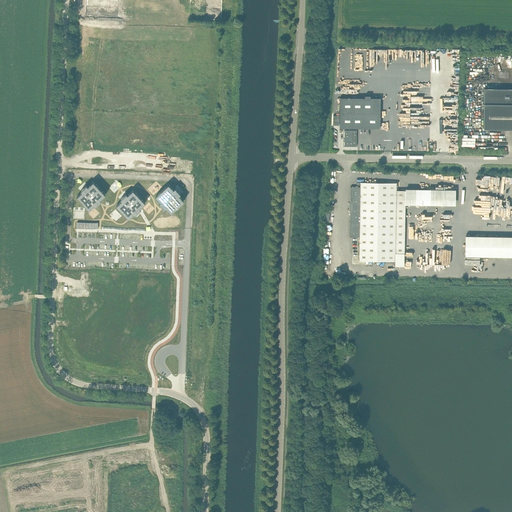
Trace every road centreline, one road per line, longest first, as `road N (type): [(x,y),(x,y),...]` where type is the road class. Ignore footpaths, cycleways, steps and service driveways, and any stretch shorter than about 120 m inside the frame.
road 1 (unclassified): [(180,394),(76,381),(50,347),(66,0)]
road 2 (unclassified): [(277,511),(291,157)]
road 3 (unclassified): [(511,160),(291,157)]
road 4 (residential): [(157,244),(82,240),(79,249),(82,258),(157,262)]
road 5 (unknown): [(388,121),(389,69),(401,62),(445,70),(446,111),(435,121)]
road 6 (unclassified): [(291,157),(302,0)]
road 7 (unclassified): [(204,511),(204,427),(180,394)]
